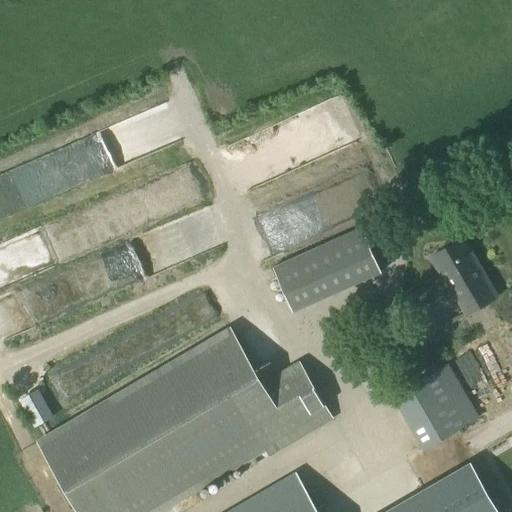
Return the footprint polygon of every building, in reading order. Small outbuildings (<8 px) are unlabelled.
[(255,190),(362,145),(344,103),(237,148),(255,190)] [(362,227),(274,267),(294,311),(381,271),(362,227)] [(474,261),(461,239),(430,258),(452,294),(454,293),(467,315),(498,297),(476,260),(474,261)] [(427,328),(431,337),(452,326),(448,318),(427,328)] [(264,382),(230,326),(36,441),(77,511),(164,511),(265,452),(269,458),(334,419),(299,361),(264,382)] [(424,452),(469,424),(437,369),(392,396),(424,452)] [(496,511),(471,466),(390,511),(496,511)] [(318,511),(296,472),(228,511),(318,511)]
